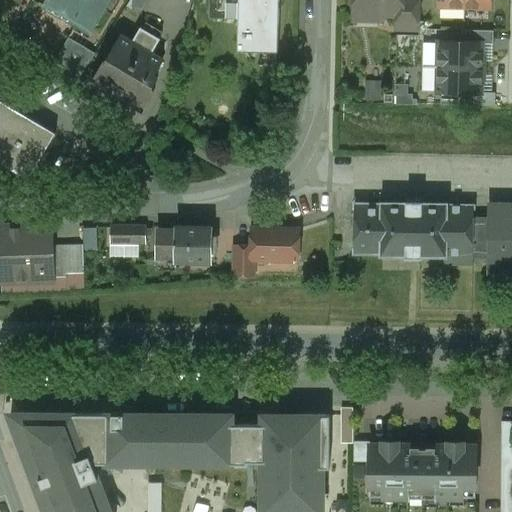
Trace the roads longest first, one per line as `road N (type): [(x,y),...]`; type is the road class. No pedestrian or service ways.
road 1 (residential): [(511,347),(0,342)]
road 2 (residential): [(0,205),(164,205),(264,188),(300,161),(311,136),(321,0)]
